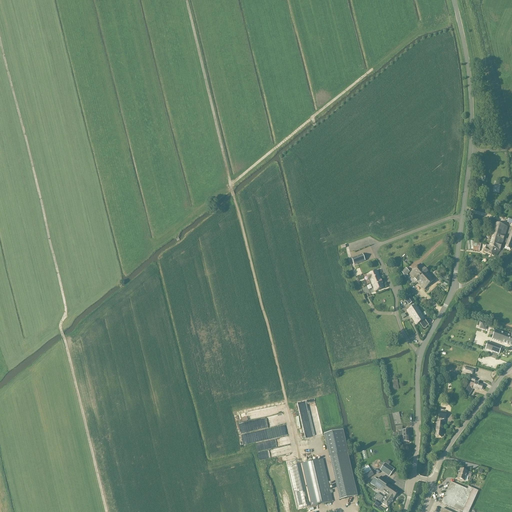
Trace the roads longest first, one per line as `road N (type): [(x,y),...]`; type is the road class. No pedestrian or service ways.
road 1 (unclassified): [(414,478),(417,364),(454,280),(469,168),(469,80),(453,0)]
road 2 (track): [(105,511),(0,41)]
road 3 (track): [(285,401),(185,0)]
road 4 (track): [(231,183),(372,69)]
road 5 (unclassified): [(511,364),(448,446),(432,481)]
